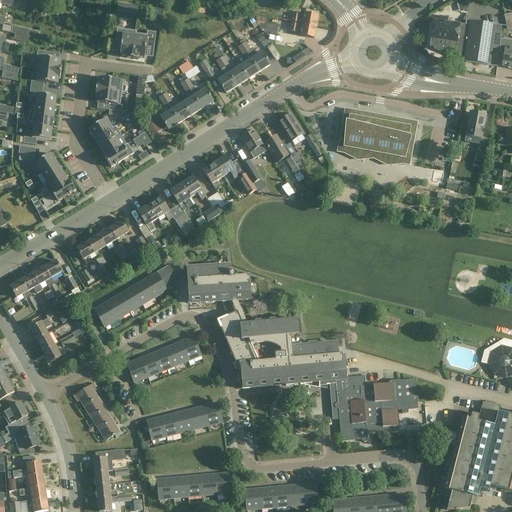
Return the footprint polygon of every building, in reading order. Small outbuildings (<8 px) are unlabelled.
[(293,15),(291,22),(316,27),(318,17),(299,14),(299,16),(293,15)] [(455,59),(459,24),(447,22),(447,18),(440,17),(439,21),(434,20),(430,47),(435,48),(435,50),(455,59)] [(316,27),(291,22),(290,32),(295,34),(294,37),(314,40),(316,27)] [(459,24),(455,59),(464,60),(464,62),(490,66),(496,26),(470,22),(470,26),(459,24)] [(279,35),(280,26),(266,23),(265,33),(276,35),(279,35)] [(13,27),(12,33),(15,34),(30,36),(37,38),(39,33),(30,31),(30,30),(13,27)] [(132,59),(135,36),(136,36),(136,32),(117,29),(116,42),(122,42),(120,56),(127,57),(126,59),(132,59)] [(145,60),(146,47),(154,48),(156,33),(147,32),(147,38),(136,36),(135,36),(132,59),(138,60),(138,59),(145,60)] [(30,36),(15,34),(14,41),(29,43),(30,36)] [(263,36),(261,34),(258,36),(263,43),(266,41),(265,40),(263,36)] [(511,70),(511,41),(502,40),(500,54),(505,55),(503,68),(509,68),(509,70),(511,70)] [(242,46),(248,54),(252,60),(260,73),(270,67),(262,54),(258,56),(254,49),(251,51),(246,43),(242,46)] [(248,54),(242,46),(239,48),(244,57),(248,54)] [(60,68),(61,60),(49,59),(50,53),(38,51),(35,70),(38,70),(61,73),(62,68),(60,68)] [(275,67),(279,65),(274,56),(269,59),(275,67)] [(225,57),(220,60),(225,67),(230,65),(225,57)] [(225,67),(220,60),(217,62),(222,69),(225,67)] [(260,73),(252,60),(241,67),(249,80),(260,73)] [(192,76),(198,71),(191,62),(185,66),(192,76)] [(230,65),(225,67),(230,75),(238,87),(249,80),(241,67),(236,71),(232,63),(230,65)] [(6,71),(20,74),(20,68),(7,66),(6,71)] [(225,67),(222,69),(227,77),(217,83),(225,95),(238,87),(230,75),(225,67)] [(205,72),(212,83),(218,79),(211,68),(205,72)] [(58,85),(59,78),(60,79),(61,73),(38,70),(36,82),(31,82),(31,88),(43,89),(44,83),(58,85)] [(20,74),(6,71),(4,71),(2,79),(19,82),(20,74)] [(122,94),(123,81),(99,78),(98,85),(97,85),(96,90),(122,94)] [(195,97),(203,110),(213,104),(204,91),(199,94),(189,80),(185,83),(191,91),(195,97)] [(191,91),(185,83),(182,85),(188,93),(191,91)] [(136,95),(143,96),(146,87),(145,87),(138,86),(136,95)] [(55,108),(56,97),(42,95),(43,89),(31,88),(30,94),(37,95),(36,106),(55,108)] [(120,106),(122,94),(96,90),(96,96),(97,96),(96,103),(110,105),(109,111),(113,111),(119,112),(122,112),(123,106),(120,106)] [(164,96),(169,104),(173,102),(168,94),(164,96)] [(169,104),(164,96),(159,99),(164,107),(169,104)] [(203,110),(195,97),(184,104),(192,117),(203,110)] [(184,104),(173,111),(181,124),(192,117),(184,104)] [(53,119),(55,108),(36,106),(34,105),(32,117),(35,117),(53,119)] [(0,111),(8,113),(15,114),(15,109),(1,106),(0,111)] [(418,122),(345,109),(337,153),(344,154),(358,161),(373,160),(387,166),(403,165),(410,166),(418,122)] [(8,113),(0,111),(0,119),(7,121),(8,113)] [(181,124),(173,111),(160,119),(168,132),(181,124)] [(488,139),(484,138),(483,138),(487,116),(470,113),(470,114),(467,130),(465,137),(473,138),(473,143),(480,144),(474,165),(481,167),(488,139)] [(290,116),(278,124),(291,143),(303,135),(290,116)] [(52,130),(53,119),(35,117),(33,128),(52,130)] [(111,130),(113,129),(107,119),(89,130),(95,140),(111,129),(111,130)] [(153,137),(161,132),(154,120),(145,125),(153,137)] [(51,141),(52,130),(33,128),(32,139),(24,138),(23,144),(36,146),(37,139),(51,141)] [(101,149),(117,139),(111,130),(111,129),(95,140),(101,149)] [(498,137),(497,146),(511,147),(511,131),(507,130),(506,138),(498,137)] [(254,133),(241,141),(253,160),(266,152),(254,133)] [(323,154),(311,135),(305,138),(318,158),(323,154)] [(277,164),(284,159),(289,156),(277,137),(272,139),(265,144),(273,157),(277,164)] [(123,148),(122,147),(117,139),(101,149),(106,158),(105,158),(105,159),(123,148)] [(111,168),(134,154),(128,144),(122,147),(123,148),(105,159),(111,168)] [(34,156),(36,149),(20,147),(19,154),(34,156)] [(139,156),(142,160),(148,156),(145,152),(139,156)] [(41,174),(57,164),(51,154),(35,164),(41,174)] [(291,157),(300,171),(305,168),(296,154),(291,157)] [(225,157),(215,164),(223,178),(230,174),(234,181),(237,178),(245,173),(241,167),(237,160),(230,165),(225,157)] [(300,171),(291,157),(284,162),(294,177),(301,173),(300,171)] [(241,167),(245,173),(256,192),(257,193),(266,188),(262,180),(250,161),(241,167)] [(47,183),(63,173),(57,164),(41,174),(47,183)] [(223,178),(215,164),(203,172),(215,190),(219,190),(220,189),(216,183),(223,178)] [(68,182),(63,173),(47,183),(43,185),(49,195),(50,195),(69,182),(68,182)] [(256,192),(245,173),(237,178),(250,196),(256,192)] [(492,176),(485,174),(483,180),(491,182),(492,176)] [(193,178),(182,185),(191,200),(198,195),(202,201),(206,199),(193,178)] [(55,204),(76,191),(70,181),(68,182),(69,182),(50,195),(55,204)] [(191,200),(182,185),(170,193),(183,213),(188,210),(184,204),(191,200)] [(221,209),(230,204),(229,202),(229,201),(225,204),(218,193),(212,197),(217,205),(218,205),(221,209)] [(207,223),(217,216),(222,213),(223,212),(221,209),(218,205),(217,205),(212,197),(207,200),(213,208),(202,215),(203,217),(207,223)] [(160,198),(149,205),(158,219),(165,215),(169,221),(173,218),(169,212),(160,198)] [(39,201),(33,204),(33,205),(39,214),(45,210),(40,202),(39,202),(39,201)] [(149,205),(138,212),(146,225),(151,232),(155,230),(151,223),(158,219),(149,205)] [(185,214),(180,218),(187,230),(192,227),(193,226),(185,214)] [(180,218),(175,221),(183,232),(187,230),(180,218)] [(111,230),(117,241),(128,234),(121,223),(111,230)] [(117,241),(111,230),(100,237),(106,247),(117,241)] [(151,236),(146,240),(156,255),(163,251),(161,248),(159,249),(151,236)] [(100,237),(89,243),(95,254),(106,247),(100,237)] [(147,247),(142,238),(136,241),(141,251),(147,247)] [(95,254),(89,243),(77,251),(83,262),(95,254)] [(122,249),(125,253),(132,249),(129,245),(122,249)] [(125,253),(122,249),(121,246),(116,249),(123,261),(128,259),(125,253)] [(100,275),(106,272),(98,260),(92,263),(100,275)] [(56,261),(45,267),(52,278),(62,272),(56,261)] [(50,290),(51,291),(55,298),(56,300),(62,297),(51,278),(52,278),(45,267),(34,274),(40,285),(46,282),(50,290)] [(228,267),(185,270),(188,305),(230,303),(232,307),(237,305),(236,302),(250,301),(249,278),(233,279),(233,273),(229,274),(228,267)] [(167,290),(168,291),(179,285),(168,268),(156,275),(165,292),(167,290)] [(93,280),(87,270),(81,274),(87,283),(93,280)] [(34,288),(37,294),(43,291),(39,285),(40,285),(34,274),(23,280),(29,291),(34,288)] [(145,282),(155,299),(166,293),(165,292),(156,275),(145,282)] [(78,289),(71,277),(64,282),(71,293),(78,289)] [(28,292),(29,291),(23,280),(10,287),(17,298),(24,294),(30,307),(34,313),(39,310),(28,292)] [(145,282),(132,289),(142,307),(155,299),(145,282)] [(142,307),(132,289),(120,296),(130,314),(142,307)] [(120,296),(108,304),(118,321),(130,314),(120,296)] [(108,304),(93,313),(103,330),(118,321),(108,304)] [(76,319),(70,309),(64,312),(70,323),(76,319)] [(51,311),(45,314),(48,319),(49,320),(54,317),(51,311)] [(219,322),(217,323),(240,377),(242,391),(250,391),(249,390),(285,386),(285,388),(297,387),(297,385),(299,385),(299,387),(311,385),(311,384),(318,383),(318,386),(318,389),(319,389),(319,388),(335,386),(335,393),(342,392),(341,381),(346,381),(346,380),(344,359),(338,359),(337,345),(299,348),(296,321),(249,325),(249,329),(243,331),(236,314),(226,318),(225,316),(218,319),(219,322)] [(52,326),(49,320),(48,319),(41,323),(30,329),(36,339),(47,333),(45,329),(52,326)] [(78,330),(74,332),(77,338),(87,332),(85,326),(78,330)] [(47,333),(36,339),(43,351),(54,345),(47,333)] [(72,335),(60,341),(64,347),(76,340),(72,335)] [(193,339),(181,344),(189,363),(200,358),(193,339)] [(189,363),(181,344),(169,349),(176,368),(189,363)] [(54,345),(43,351),(50,363),(61,357),(54,345)] [(490,354),(487,366),(494,377),(501,373),(505,380),(511,375),(511,350),(501,348),(496,351),(495,355),(490,354)] [(176,368),(169,349),(155,355),(163,373),(176,368)] [(155,355),(141,361),(148,379),(163,373),(155,355)] [(148,379),(141,361),(125,367),(133,386),(148,379)] [(0,386),(9,382),(5,375),(3,376),(1,372),(0,372),(0,386)] [(335,406),(334,407),(334,409),(335,410),(336,411),(337,411),(343,410),(344,420),(340,420),(341,436),(360,435),(360,437),(361,438),(362,438),(364,438),(365,436),(365,434),(383,431),(383,434),(398,432),(397,410),(402,410),(408,409),(416,409),(416,403),(418,402),(419,401),(419,399),(417,397),(415,396),(415,385),(412,382),(400,383),(400,381),(391,381),(390,382),(389,383),(389,385),(359,389),(358,387),(357,387),(355,387),(354,388),(354,392),(336,394),(337,405),(335,406)] [(13,390),(9,382),(0,386),(0,402),(14,395),(11,391),(13,390)] [(85,407),(98,399),(90,388),(74,398),(77,404),(79,402),(83,408),(85,407)] [(105,411),(98,399),(85,407),(88,412),(86,413),(90,420),(93,419),(105,411)] [(216,404),(203,407),(208,427),(221,424),(222,423),(220,416),(217,404),(216,404)] [(448,470),(445,490),(452,491),(449,504),(456,511),(470,510),(473,498),(477,499),(479,491),(489,493),(490,487),(511,492),(511,417),(499,414),(500,409),(492,404),(482,404),(479,418),(457,412),(455,442),(457,442),(452,462),(449,461),(448,469),(448,470)] [(20,405),(2,415),(3,418),(9,427),(27,417),(20,405)] [(203,407),(189,411),(194,431),(208,427),(203,407)] [(112,422),(105,411),(93,419),(96,423),(94,425),(98,431),(100,430),(112,422)] [(189,411),(175,414),(180,434),(194,431),(189,411)] [(175,414),(161,418),(166,438),(180,434),(175,414)] [(161,418),(147,422),(152,441),(166,438),(161,418)] [(119,434),(112,422),(100,430),(103,435),(101,436),(105,443),(119,434)] [(20,435),(22,434),(19,429),(0,439),(0,444),(1,447),(15,439),(20,453),(26,451),(20,435)] [(33,430),(22,434),(20,435),(26,451),(39,447),(33,430)] [(94,473),(107,472),(113,471),(112,463),(124,461),(123,452),(101,455),(96,455),(96,461),(93,462),(94,473)] [(27,476),(41,474),(40,462),(25,465),(26,471),(13,473),(13,478),(27,476)] [(129,469),(115,470),(116,477),(129,476),(129,469)] [(107,472),(94,473),(96,488),(108,486),(107,472)] [(43,486),(41,474),(27,476),(29,488),(43,486)] [(228,475),(215,477),(217,497),(230,496),(228,475)] [(217,497),(215,477),(201,478),(203,498),(217,497)] [(201,478),(187,479),(189,499),(203,498),(201,478)] [(187,479),(172,481),(174,501),(189,499),(187,479)] [(174,501),(172,481),(156,482),(158,502),(174,501)] [(43,486),(29,488),(20,490),(21,498),(28,497),(28,501),(45,499),(43,486)] [(108,486),(96,488),(97,499),(110,498),(108,486)] [(303,487),(305,507),(318,506),(316,486),(303,487)] [(305,507),(303,487),(289,488),(291,508),(305,507)] [(291,508),(289,488),(274,490),(277,510),(291,508)] [(277,510),(274,490),(260,491),(262,511),(277,510)] [(254,511),(262,511),(260,491),(245,492),(246,511),(254,511)] [(391,497),(392,511),(405,511),(405,496),(391,497)] [(392,511),(391,497),(377,498),(378,511),(392,511)] [(111,511),(110,498),(97,499),(98,511),(111,511)] [(378,511),(377,498),(362,500),(363,511),(378,511)] [(47,511),(45,499),(28,501),(26,502),(27,511),(47,511)] [(363,511),(362,500),(348,501),(349,511),(363,511)] [(349,511),(348,501),(332,502),(332,511),(349,511)] [(21,511),(20,503),(10,505),(10,511),(21,511)]
